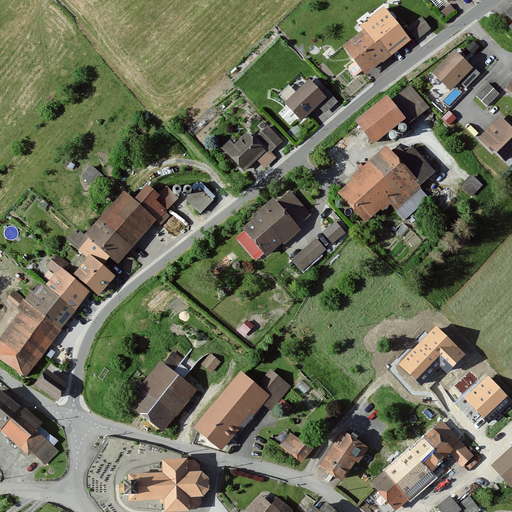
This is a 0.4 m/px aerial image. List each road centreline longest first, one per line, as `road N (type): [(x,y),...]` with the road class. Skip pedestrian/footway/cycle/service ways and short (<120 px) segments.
road 1 (residential): [(75,422),(83,349),(114,301),(494,0)]
road 2 (residential): [(350,511),(305,480),(75,422)]
